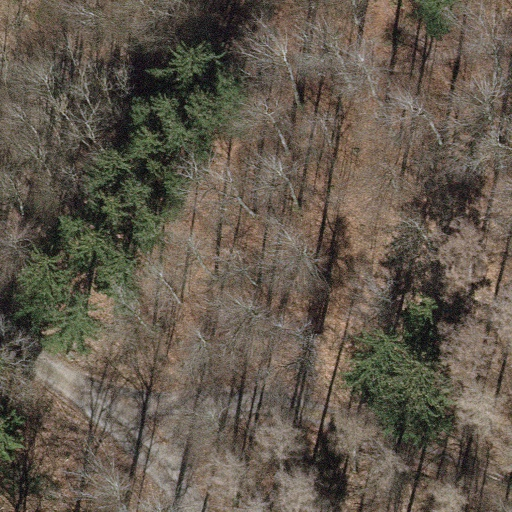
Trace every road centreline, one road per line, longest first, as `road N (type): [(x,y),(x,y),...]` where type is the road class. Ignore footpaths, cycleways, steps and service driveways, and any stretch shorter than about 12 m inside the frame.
road 1 (track): [(511,494),(384,435),(236,400),(127,440)]
road 2 (track): [(0,324),(127,440)]
